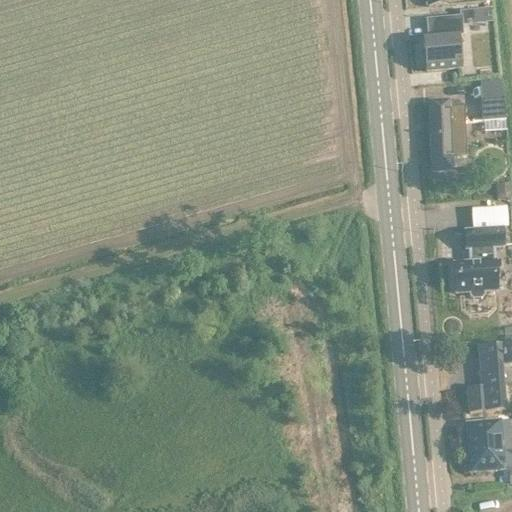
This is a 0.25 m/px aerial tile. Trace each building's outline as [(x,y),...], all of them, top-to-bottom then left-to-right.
[(458,34),(456,16),(422,19),(423,35),(418,35),(421,71),(457,67),(454,34),(458,34)] [(498,90),(476,90),(476,121),(479,121),(498,120),(501,120),(498,90)] [(446,105),(446,100),(424,100),(426,172),(448,171),(448,157),(461,156),(459,105),(446,105)] [(508,194),(507,183),(491,185),(493,196),(508,194)] [(465,291),(466,295),(469,298),(476,298),(479,295),(479,290),(493,289),(491,261),(490,261),(489,247),(500,246),(498,228),(461,231),(462,249),(465,248),(466,262),(450,263),(452,292),(465,291)] [(511,364),(511,342),(474,345),(477,386),(463,388),(465,413),(501,410),(498,365),(511,364)] [(462,424),(466,472),(499,469),(495,421),(462,424)]
